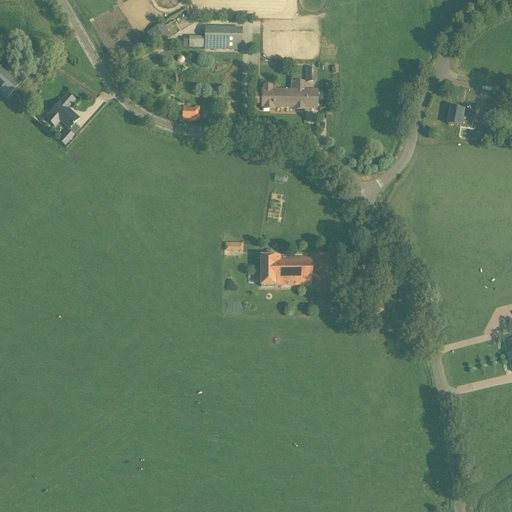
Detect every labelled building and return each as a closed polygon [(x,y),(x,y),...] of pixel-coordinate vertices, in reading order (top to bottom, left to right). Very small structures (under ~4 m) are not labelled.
[(153,46),(170,37),(163,24),(146,34),(153,46)] [(241,50),(241,30),(205,29),(205,50),(241,50)] [(0,92),(8,100),(21,85),(0,67),(0,92)] [(316,84),(316,69),(306,69),(305,84),(316,84)] [(294,111),(306,111),(306,109),(317,109),(317,92),(304,92),(304,83),(296,82),(296,91),(291,91),(291,99),(289,99),(289,101),(285,101),(285,109),(294,109),(294,111)] [(275,109),(285,109),(285,101),(289,101),(289,99),(291,99),(291,91),(272,91),(272,86),(264,86),(264,91),(262,91),(262,94),(255,94),(254,105),(262,105),(262,108),(263,108),(263,110),(275,110),(275,109)] [(68,109),(75,101),(67,94),(61,101),(50,114),(46,120),(55,128),(59,122),(69,130),(79,119),(68,109)] [(198,123),(199,107),(183,107),(181,123),(198,123)] [(464,111),(451,109),(448,126),(462,128),(462,129),(470,131),(469,140),(483,142),(484,129),(472,127),(474,112),(465,111),(464,111)] [(493,129),(495,115),(485,113),(482,127),(493,129)] [(65,148),(75,137),(67,130),(58,141),(65,148)] [(260,258),(260,287),(275,288),(275,286),(310,286),(310,259),(280,259),(280,258),(260,258)] [(362,321),(384,312),(367,266),(345,275),(362,321)] [(324,313),(324,298),(316,298),(316,313),(324,313)]
